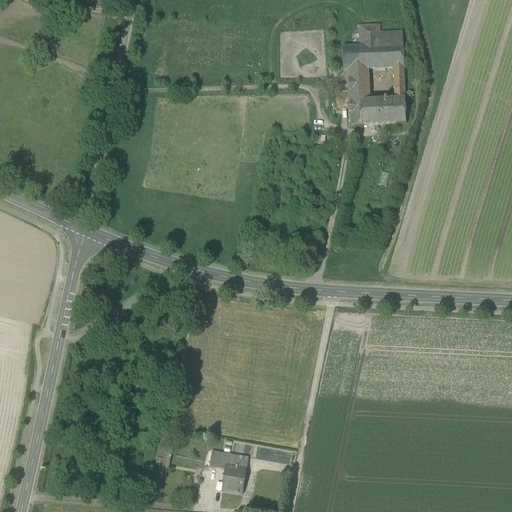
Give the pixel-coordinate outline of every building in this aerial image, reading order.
[(380,26),(359,27),(360,47),(380,46),(380,34),(380,26)] [(360,47),(342,48),(343,71),(368,70),(394,69),(404,69),(403,45),(402,33),(380,34),(380,46),(360,47)] [(404,69),(394,69),(394,80),(404,80),(404,69)] [(368,70),(348,71),(349,83),(369,82),(368,70)] [(404,80),(394,80),(395,100),(405,100),(404,80)] [(369,82),(349,83),(351,127),(380,125),(379,101),(375,101),(375,94),(369,95),(369,82)] [(395,100),(379,101),(380,125),(406,124),(405,100),(395,100)] [(159,456),(169,458),(172,444),(163,442),(159,456)] [(222,492),(231,494),(232,487),(234,487),(235,477),(233,476),(234,468),(246,470),(247,461),(247,459),(212,453),(209,469),(225,472),(222,492)] [(156,459),(156,467),(168,468),(168,459),(156,459)] [(231,494),(242,495),(246,470),(234,468),(233,476),(235,477),(234,487),(232,487),(231,494)]
